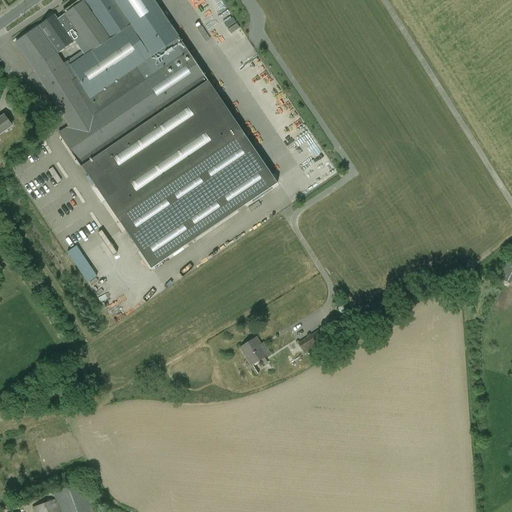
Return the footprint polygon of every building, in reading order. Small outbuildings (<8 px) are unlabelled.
[(55,15),(15,43),(34,70),(59,54),(76,42),(85,57),(70,66),(68,61),(39,79),(69,127),(59,133),(118,218),(152,268),(277,184),(243,133),(153,0),(85,0),(58,20),(55,15)] [(233,18),(224,24),(227,28),(236,22),(233,18)] [(236,24),(228,29),(231,34),(239,28),(236,24)] [(0,133),(11,125),(4,116),(0,118),(0,133)] [(75,246),(65,253),(86,283),(96,276),(75,246)] [(319,330),(297,344),(305,356),(327,341),(319,330)] [(256,338),(239,348),(251,366),(270,354),(264,345),(262,347),(256,338)] [(94,511),(83,480),(52,490),(56,500),(57,499),(61,511),(94,511)] [(56,500),(32,508),(33,511),(61,511),(57,499),(56,500)]
